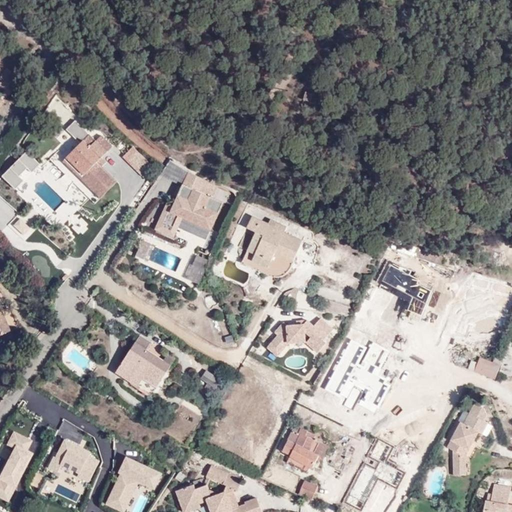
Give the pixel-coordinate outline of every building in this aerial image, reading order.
[(0,47),(0,52),(7,58),(1,66),(12,75),(25,60),(12,49),(8,54),(0,47)] [(1,66),(7,58),(0,52),(0,89),(3,93),(0,96),(0,108),(22,82),(12,75),(1,66)] [(310,103),(313,92),(305,90),(303,100),(300,103),(302,107),(308,109),(310,105),(310,103)] [(99,158),(109,146),(98,136),(93,141),(85,135),(65,159),(57,153),(50,161),(96,202),(114,181),(99,167),(103,162),(99,158)] [(132,146),(123,157),(142,174),(151,164),(132,146)] [(2,177),(15,191),(41,166),(27,153),(2,177)] [(174,228),(177,219),(180,213),(191,218),(209,227),(218,209),(200,201),(201,198),(205,199),(208,193),(204,191),(210,178),(188,168),(179,185),(189,190),(187,197),(176,192),(172,203),(166,200),(154,226),(165,231),(167,225),(174,228)] [(177,184),(173,191),(176,192),(187,197),(189,190),(179,185),(177,184)] [(189,224),(191,218),(180,213),(177,219),(189,224)] [(261,234),(253,251),(247,264),(271,273),(275,273),(280,273),(286,271),(290,268),(303,239),(285,230),(287,225),(269,217),(267,221),(251,213),(245,225),(253,230),(261,234)] [(167,225),(165,231),(171,234),(174,228),(167,225)] [(245,246),(253,251),(261,234),(253,230),(245,246)] [(197,255),(187,278),(199,284),(210,261),(197,255)] [(0,337),(10,333),(2,315),(0,315),(0,337)] [(277,332),(270,341),(280,350),(288,342),(304,340),(318,351),(326,341),(323,338),(332,328),(319,317),(313,324),(306,318),(302,323),(286,324),(282,321),(274,329),(277,332)] [(156,342),(142,334),(125,363),(135,370),(130,378),(141,386),(146,379),(161,388),(175,365),(166,360),(152,350),(156,342)] [(280,350),(270,341),(266,346),(276,354),(280,350)] [(430,343),(425,354),(438,359),(443,348),(430,343)] [(473,367),(493,375),(502,351),(496,349),(492,359),(479,354),(477,358),(473,367)] [(171,352),(166,360),(175,365),(180,358),(171,352)] [(472,356),(467,365),(473,367),(477,358),(472,356)] [(135,370),(125,363),(120,372),(130,378),(135,370)] [(219,377),(204,368),(199,376),(205,380),(201,386),(211,392),(219,377)] [(31,409),(46,405),(44,393),(28,397),(31,409)] [(450,447),(451,453),(463,453),(476,427),(480,429),(485,418),(482,417),(484,411),(482,404),(471,399),(461,420),(457,418),(444,443),(450,447)] [(328,416),(318,412),(316,416),(326,421),(328,416)] [(307,428),(294,421),(281,449),(311,462),(313,456),(314,457),(316,453),(313,451),(319,440),(305,432),(307,428)] [(0,497),(10,502),(35,453),(28,450),(33,441),(13,431),(6,445),(14,449),(0,475),(0,497)] [(89,455),(90,451),(65,439),(56,456),(54,455),(53,457),(54,458),(49,466),(58,472),(62,464),(79,473),(77,476),(88,481),(98,460),(89,455)] [(321,459),(328,444),(319,440),(313,451),(316,453),(314,457),(321,459)] [(463,453),(451,453),(451,471),(464,471),(463,453)] [(154,489),(162,473),(126,456),(118,472),(122,474),(107,503),(123,511),(138,481),(154,489)] [(184,490),(190,509),(202,504),(210,502),(213,511),(262,511),(264,511),(260,499),(249,503),(249,505),(243,508),(239,509),(234,498),(236,493),(237,490),(241,491),(246,481),(214,467),(209,478),(229,486),(224,496),(212,491),(208,486),(199,490),(196,485),(184,490)] [(313,480),(301,474),(297,484),(304,487),(303,489),(308,491),(313,480)] [(492,479),(489,496),(506,499),(509,482),(492,479)] [(190,509),(184,490),(179,492),(186,511),(192,511),(203,508),(202,504),(190,509)] [(239,509),(243,508),(236,493),(234,498),(239,509)] [(489,496),(484,495),(480,511),(508,511),(509,509),(511,509),(511,500),(506,499),(489,496)]
